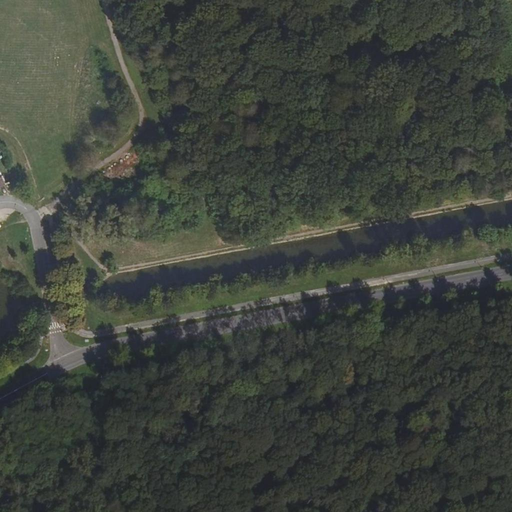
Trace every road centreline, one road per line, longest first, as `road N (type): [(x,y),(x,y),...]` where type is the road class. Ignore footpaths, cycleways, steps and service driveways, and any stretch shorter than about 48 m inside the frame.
road 1 (unclassified): [(61,366),(134,342),(511,272)]
road 2 (residential): [(0,203),(33,216),(61,366)]
